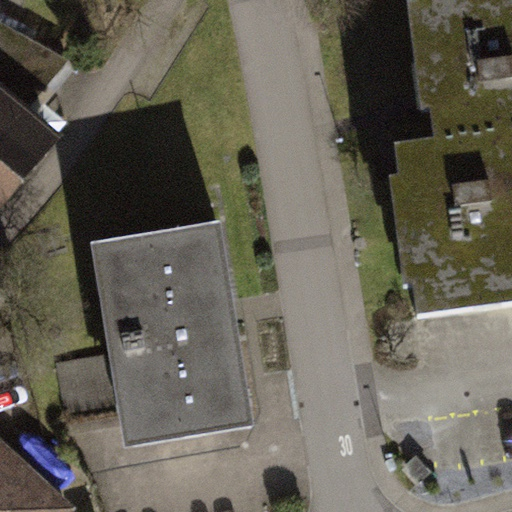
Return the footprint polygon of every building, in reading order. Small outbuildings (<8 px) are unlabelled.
[(511,0),(415,0),(434,145),(511,135),(511,0)] [(0,182),(12,193),(50,149),(0,106),(0,182)] [(397,150),(418,323),(511,311),(511,135),(434,145),(397,150)] [(0,207),(12,193),(0,182),(0,207)] [(91,256),(122,454),(249,434),(218,236),(91,256)] [(64,511),(0,456),(0,511),(64,511)]
